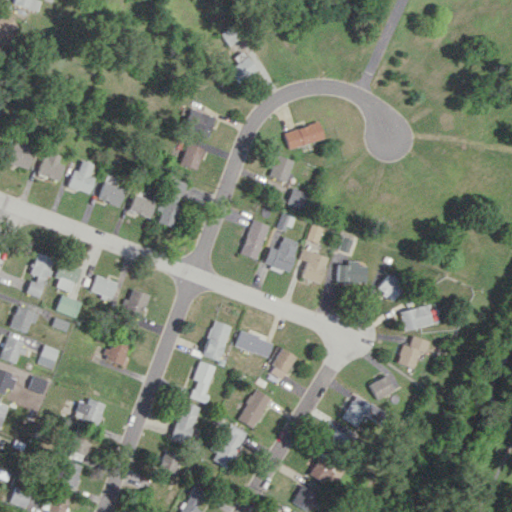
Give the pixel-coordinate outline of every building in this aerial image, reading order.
[(37,0),(10,0),(10,3),(35,10),(37,0)] [(0,14),(0,41),(17,26),(4,11),(0,14)] [(238,80),(253,63),(240,51),(225,69),(238,80)] [(212,115),(188,109),(182,131),(206,138),(212,115)] [(321,138),(316,121),(281,132),(286,148),(321,138)] [(4,161),(25,169),(34,146),(14,138),(4,161)] [(179,164),(195,168),(200,146),(183,143),(179,164)] [(58,156),(43,150),(35,173),(56,180),(62,164),(56,162),(58,156)] [(282,181),(290,160),(274,154),(266,175),(282,181)] [(92,177),(87,175),(91,164),(79,160),(76,170),(71,168),(66,186),(87,193),(92,177)] [(158,223),(172,226),(182,181),(167,178),(158,223)] [(117,205),(123,188),(101,181),(96,198),(117,205)] [(284,203),(300,208),(305,192),(289,187),(284,203)] [(153,201),(132,193),(126,209),(147,217),(153,201)] [(274,227),(285,231),(291,216),(280,212),(274,227)] [(238,253),(254,259),(266,225),(250,219),(238,253)] [(316,242),(320,227),(308,224),(304,239),(316,242)] [(296,241),(280,236),(276,249),(267,246),(261,263),(285,271),(296,241)] [(337,249),(345,251),(348,239),(340,237),(337,249)] [(326,257),(300,248),(296,258),(304,261),(298,276),(316,283),(326,257)] [(49,256),(34,252),(28,276),(24,293),(39,297),(49,256)] [(51,285),(69,292),(78,267),(60,260),(51,285)] [(334,282),(363,282),(364,261),(345,260),(345,264),(335,264),(334,282)] [(386,273),(375,288),(391,299),(401,285),(386,273)] [(88,292),(109,297),(114,280),(92,275),(88,292)] [(147,295),(131,288),(123,309),(139,315),(147,295)] [(79,301),(59,294),(53,310),(73,317),(79,301)] [(24,332),(28,321),(32,322),(36,312),(15,304),(7,326),(24,332)] [(402,330),(430,323),(425,304),(398,311),(402,330)] [(201,356),(218,360),(226,324),(209,320),(201,356)] [(266,355),(270,339),(236,331),(233,347),(266,355)] [(406,345),(401,343),(394,362),(411,368),(414,357),(420,360),(426,341),(410,335),(406,345)] [(23,342),(5,336),(0,348),(0,358),(13,363),(17,352),(19,352),(23,342)] [(120,364),(126,343),(108,337),(102,358),(120,364)] [(36,363),(50,368),(56,349),(41,344),(36,363)] [(269,363),(284,372),(294,356),(279,347),(269,363)] [(193,380),(187,397),(204,402),(206,394),(203,393),(212,365),(196,360),(190,379),(193,380)] [(282,373),(271,365),(267,371),(278,379),(282,373)] [(12,374),(0,370),(0,392),(6,395),(12,374)] [(26,388),(40,393),(45,379),(30,375),(26,388)] [(374,399),(392,390),(384,375),(367,384),(374,399)] [(251,428),(268,396),(252,388),(235,419),(251,428)] [(360,413),(368,417),(374,404),(351,395),(341,418),(356,425),(360,413)] [(84,404),(72,400),(67,415),(95,425),(103,403),(86,398),(84,404)] [(184,443),(197,407),(181,401),(168,437),(184,443)] [(324,443),(340,451),(352,430),(337,421),(324,443)] [(243,430),(227,423),(211,461),(228,468),(243,430)] [(63,454),(80,461),(90,438),(73,430),(63,454)] [(154,466),(173,473),(179,454),(161,447),(154,466)] [(324,484),(336,466),(318,455),(307,473),(324,484)] [(80,466),(60,458),(52,479),(72,487),(80,466)] [(7,503),(24,507),(29,490),(12,485),(7,503)] [(177,511),(199,511),(200,511),(193,507),(203,491),(193,485),(177,511)] [(290,501),(307,511),(316,495),(299,485),(290,501)]
